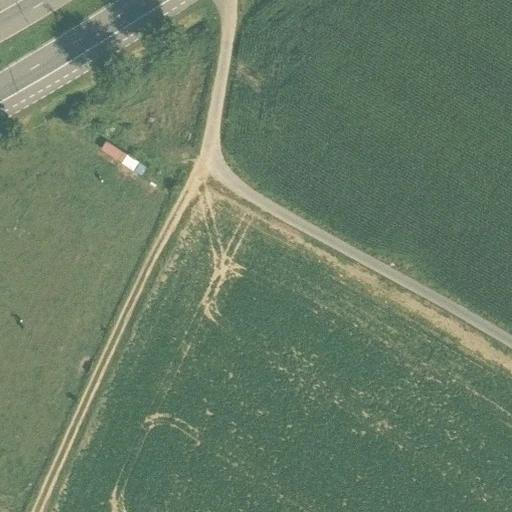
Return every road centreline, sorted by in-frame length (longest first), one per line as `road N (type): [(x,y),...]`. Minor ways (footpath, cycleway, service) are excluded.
road 1 (unclassified): [(226,0),(214,166),(234,185),(511,339)]
road 2 (track): [(31,511),(151,249),(210,152)]
road 3 (primary): [(0,75),(126,0)]
